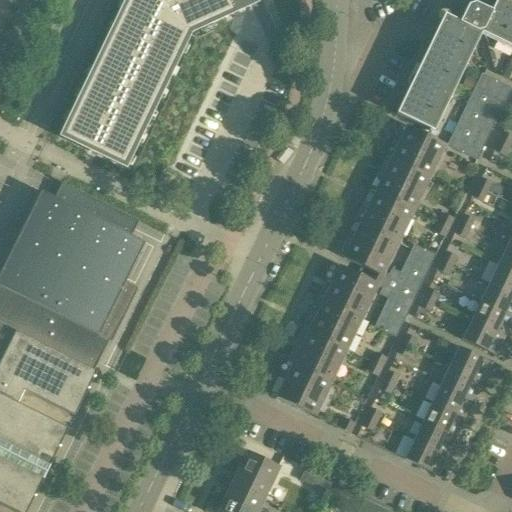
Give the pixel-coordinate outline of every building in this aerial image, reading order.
[(0,0),(0,511),(25,511),(96,372),(93,371),(108,341),(110,343),(137,289),(124,282),(143,244),(130,237),(138,221),(61,183),(53,199),(40,192),(21,231),(9,225),(3,231),(0,234),(0,0)] [(125,0),(60,136),(124,167),(189,32),(233,13),(231,8),(248,0),(247,0),(125,0)] [(459,3),(451,20),(447,18),(440,34),(435,32),(418,66),(423,69),(408,99),(404,97),(395,115),(428,131),(478,28),(511,44),(511,7),(511,9),(495,1),(494,5),(483,0),(474,0),(473,4),(467,6),(459,3)] [(490,67),(500,73),(511,55),(511,47),(505,43),(490,67)] [(501,77),(507,80),(511,71),(511,66),(508,64),(501,77)] [(481,74),(476,83),(446,146),(476,161),(511,89),(481,74)] [(472,91),(476,83),(466,78),(462,86),(472,91)] [(48,129),(53,119),(45,116),(40,125),(48,129)] [(440,144),(406,127),(343,259),(377,275),(440,144)] [(511,141),(511,137),(502,132),(498,141),(509,147),(511,141)] [(504,157),(509,147),(498,141),(493,151),(504,157)] [(166,173),(161,183),(170,188),(175,178),(166,173)] [(492,184),(480,178),(476,187),(487,193),(492,184)] [(476,187),(471,197),(482,203),(487,193),(476,187)] [(442,213),(437,223),(448,228),(453,219),(442,213)] [(458,225),(469,230),(474,221),(463,215),(458,225)] [(448,228),(437,223),(432,232),(444,238),(448,228)] [(464,240),(469,230),(458,225),(453,234),(464,240)] [(374,328),(395,338),(435,256),(413,245),(400,273),(391,269),(388,275),(385,273),(378,288),(382,289),(379,296),(387,300),(374,328)] [(511,250),(506,247),(497,266),(511,273),(511,250)] [(457,258),(445,252),(440,262),(452,268),(457,258)] [(440,262),(436,271),(447,277),(452,268),(440,262)] [(373,283),(339,266),(275,398),(310,415),(373,283)] [(511,273),(497,266),(488,286),(511,297),(511,273)] [(511,297),(488,286),(480,303),(511,318),(511,297)] [(423,298),(435,304),(439,295),(427,289),(423,298)] [(430,314),(435,304),(423,298),(418,308),(430,314)] [(511,318),(480,303),(471,322),(503,338),(511,319),(511,318)] [(503,338),(471,322),(462,341),(494,356),(503,338)] [(401,344),(413,350),(417,341),(405,335),(401,344)] [(408,360),(413,350),(401,344),(396,354),(408,360)] [(449,367),(482,383),(491,364),(458,348),(449,367)] [(374,353),(370,362),(382,367),(386,359),(374,353)] [(365,373),(376,378),(382,367),(370,362),(365,373)] [(449,367),(440,385),(473,401),(482,383),(449,367)] [(383,381),(395,386),(399,377),(388,371),(383,381)] [(390,397),(395,386),(383,381),(378,391),(390,397)] [(431,404),(464,420),(473,401),(440,385),(431,404)] [(431,404),(422,422),(455,438),(464,420),(431,404)] [(365,417),(376,423),(381,413),(370,408),(365,417)] [(376,423),(365,417),(360,428),(371,433),(376,423)] [(344,419),(339,429),(350,434),(354,424),(344,419)] [(422,422),(413,441),(446,457),(455,438),(422,422)] [(413,441),(404,460),(437,476),(446,457),(413,441)] [(246,453),(231,485),(263,500),(278,468),(246,453)] [(330,480),(305,468),(300,480),(324,492),(330,480)] [(231,485),(217,511),(257,511),(263,500),(231,485)] [(388,511),(364,500),(357,511),(388,511)]
